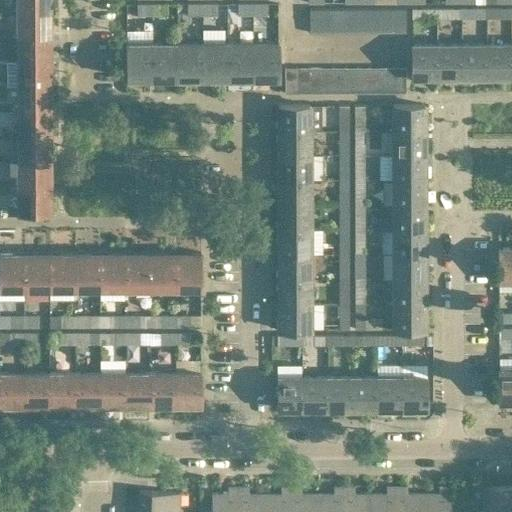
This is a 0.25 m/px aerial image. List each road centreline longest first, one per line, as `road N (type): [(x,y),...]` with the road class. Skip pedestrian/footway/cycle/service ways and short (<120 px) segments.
road 1 (residential): [(459,449),(456,224)]
road 2 (residential): [(248,449),(242,226)]
road 3 (tertiary): [(248,449),(459,449)]
road 4 (tertiary): [(106,449),(248,449)]
